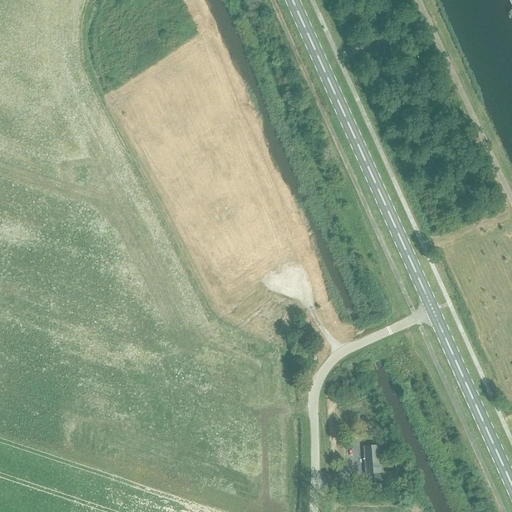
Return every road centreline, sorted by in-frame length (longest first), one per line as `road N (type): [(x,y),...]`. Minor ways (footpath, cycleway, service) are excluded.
road 1 (primary): [(431,310),(295,0)]
road 2 (unclassified): [(312,511),(313,404),(325,366),(344,349),(431,310)]
road 3 (primary): [(511,487),(431,310)]
